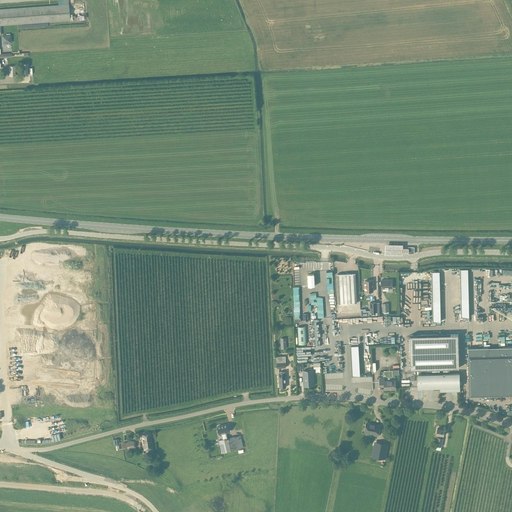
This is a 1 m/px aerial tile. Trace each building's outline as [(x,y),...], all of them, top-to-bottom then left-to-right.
[(0,25),(70,21),(69,4),(0,8),(0,25)] [(404,251),(410,251),(410,247),(404,247),(404,243),(386,243),(386,254),(404,254),(404,251)] [(468,269),(460,269),(461,299),(469,299),(468,269)] [(440,271),(431,271),(432,302),(440,301),(440,271)] [(355,273),(337,274),(339,304),(357,303),(355,273)] [(365,281),(365,292),(373,291),(373,288),(374,288),(374,285),(373,285),(373,280),(365,281)] [(382,280),(382,288),(393,288),(392,280),(382,280)] [(458,334),(409,335),(410,369),(459,368),(458,334)] [(352,375),(361,375),(360,345),(351,345),(352,375)] [(468,355),(469,396),(511,394),(511,346),(468,347),(468,355)] [(277,356),(277,360),(277,368),(286,367),(285,356),(277,356)] [(313,370),(303,371),(304,385),(314,385),(313,370)] [(459,372),(418,373),(418,382),(418,387),(441,387),(441,390),(443,391),(444,391),(445,391),(447,391),(448,391),(460,391),(459,382),(459,372)] [(380,387),(384,387),(385,390),(396,389),(396,380),(385,381),(384,378),(379,379),(380,387)] [(366,423),(364,432),(375,434),(374,435),(378,436),(380,425),(366,423)] [(223,440),(219,441),(221,452),(243,447),(240,435),(227,439),(226,432),(229,431),(227,424),(217,427),(219,434),(222,433),(222,435),(222,436),(223,440)] [(437,428),(436,434),(439,435),(438,437),(436,446),(441,447),(443,438),(443,436),(445,430),(437,428)] [(142,434),(142,435),(144,450),(152,449),(150,433),(142,434)] [(388,444),(374,441),(372,456),(385,459),(388,444)]
